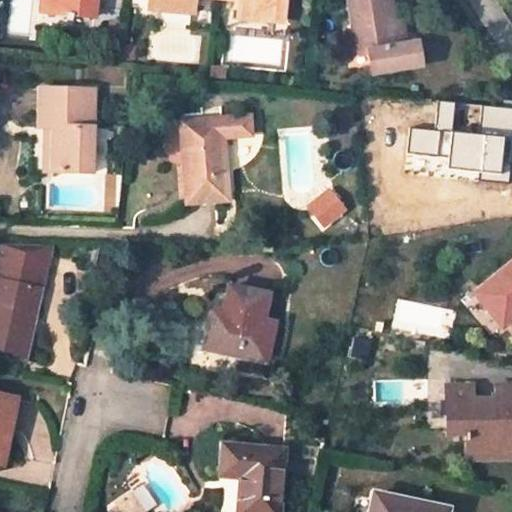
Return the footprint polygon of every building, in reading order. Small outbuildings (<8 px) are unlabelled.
[(42,0),(41,14),(50,14),(51,0),(42,0)] [(51,0),(50,14),(93,19),(94,0),(51,0)] [(157,0),(148,0),(148,8),(157,9),(157,0)] [(157,0),(157,9),(193,12),(193,0),(157,0)] [(239,0),(238,17),(273,20),(275,2),(284,3),(284,0),(239,0)] [(392,20),(388,0),(345,0),(350,28),(355,54),(369,52),(372,74),(421,65),(417,43),(405,45),(397,47),(392,21),(392,20)] [(275,2),(273,20),(282,21),(284,3),(275,2)] [(121,31),(122,21),(115,20),(111,20),(110,30),(114,30),(121,31)] [(293,22),(286,34),(295,39),(302,27),(293,22)] [(114,30),(111,59),(118,59),(121,31),(114,30)] [(90,174),(93,90),(37,89),(37,127),(44,127),(51,127),(51,172),(90,174)] [(250,115),(180,121),(185,204),(227,201),(223,138),(251,136),(250,115)] [(43,172),(51,172),(51,127),(44,127),(43,172)] [(0,354),(25,359),(50,247),(1,245),(0,248),(0,354)] [(511,262),(474,293),(501,329),(511,319),(511,262)] [(211,310),(203,348),(263,361),(273,322),(261,320),(267,295),(229,287),(223,312),(211,310)] [(470,385),(444,385),(444,434),(464,433),(464,460),(511,459),(511,383),(493,385),(494,397),(470,398),(470,385)] [(17,398),(0,394),(0,465),(3,466),(17,398)] [(279,511),(284,448),(221,443),(218,468),(239,470),(239,478),(235,511),(279,511)] [(217,476),(239,478),(239,470),(218,468),(217,476)] [(113,503),(119,511),(143,511),(128,492),(113,503)] [(446,511),(447,509),(373,493),(368,511),(446,511)]
